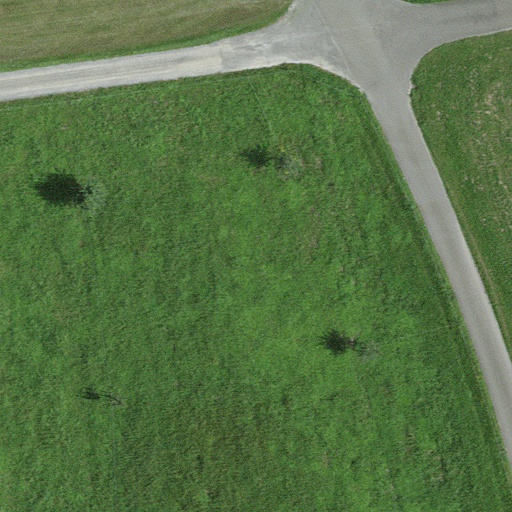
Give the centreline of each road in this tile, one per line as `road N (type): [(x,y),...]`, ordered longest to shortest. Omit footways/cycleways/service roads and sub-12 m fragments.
road 1 (unclassified): [(362,34),(511,411)]
road 2 (track): [(0,85),(362,34)]
road 3 (residential): [(362,34),(511,8)]
